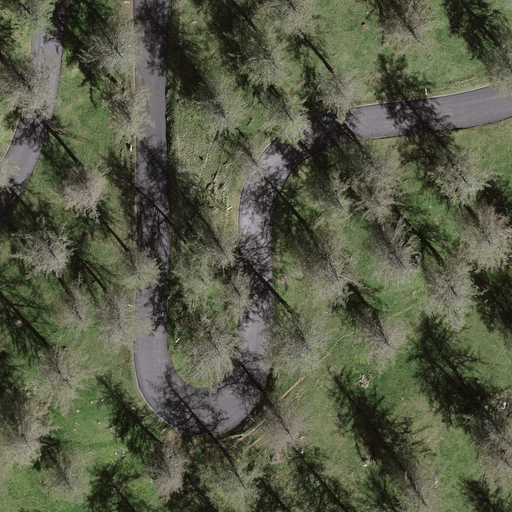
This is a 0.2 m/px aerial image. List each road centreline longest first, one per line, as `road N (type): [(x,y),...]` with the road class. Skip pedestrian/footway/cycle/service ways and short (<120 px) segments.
road 1 (tertiary): [(150,0),(153,359),(166,394),(201,413),(231,406),(247,382),(254,231),(262,190),(280,159),(343,127),(511,96)]
road 2 (tertiary): [(0,191),(38,107),(50,0)]
